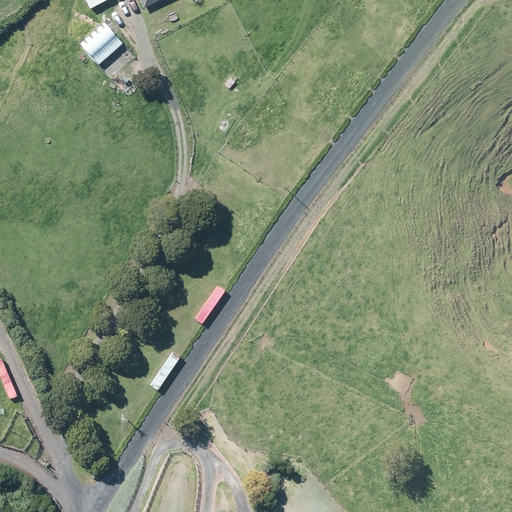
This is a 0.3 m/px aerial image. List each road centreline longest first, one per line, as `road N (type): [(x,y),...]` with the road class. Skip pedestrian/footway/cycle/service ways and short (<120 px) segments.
road 1 (unclassified): [(448,0),(267,237),(104,477),(65,507)]
road 2 (unclassified): [(0,361),(65,507)]
